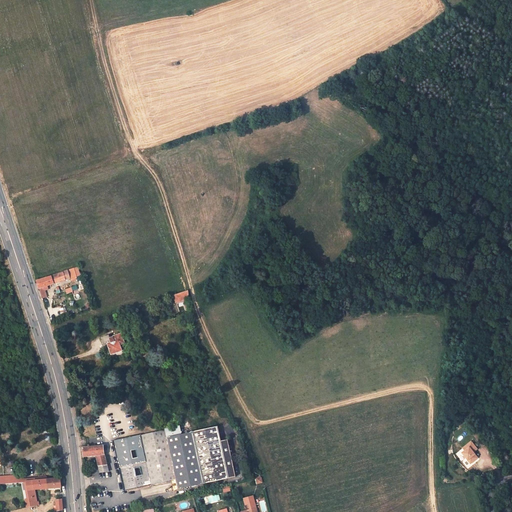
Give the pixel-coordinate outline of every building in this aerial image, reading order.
[(54,275),(56,283),(73,277),(71,269),(54,275)] [(36,281),(39,288),(54,283),(51,276),(36,281)] [(173,295),(176,303),(189,299),(188,290),(174,294),(173,295)] [(160,312),(162,311),(162,310),(170,307),(168,301),(156,306),(157,309),(159,308),(160,312)] [(119,345),(125,343),(121,334),(112,337),(111,335),(101,338),(104,345),(107,344),(111,354),(121,351),(119,345)] [(182,434),(180,425),(166,428),(166,430),(168,437),(182,434)] [(235,477),(227,440),(221,441),(218,427),(182,434),(168,437),(166,430),(144,434),(155,484),(176,480),(178,489),(228,478),(235,477)] [(155,484),(144,434),(140,435),(113,441),(124,491),(151,485),(155,484)] [(471,441),(463,448),(465,451),(462,453),(471,463),(478,458),(473,452),(472,451),(476,447),(471,441)] [(83,456),(96,455),(100,472),(108,471),(104,454),(104,445),(91,447),(90,445),(89,445),(88,445),(87,446),(87,447),(82,447),(83,456)] [(60,487),(60,478),(47,479),(47,488),(60,487)] [(38,500),(36,501),(35,490),(47,488),(47,479),(26,481),(30,506),(30,507),(39,505),(38,500)] [(257,511),(256,507),(254,503),(246,505),(247,509),(241,511),(228,511),(227,507),(218,510),(218,511),(257,511)]
